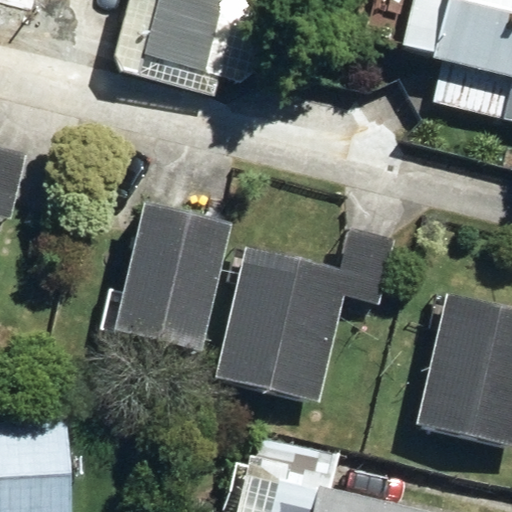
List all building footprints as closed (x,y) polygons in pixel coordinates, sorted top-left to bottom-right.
[(0,0),(0,12),(35,20),(39,0),(0,0)] [(133,83),(219,105),(246,0),(135,0),(155,5),(133,83)] [(437,110),(511,128),(511,0),(408,0),(395,55),(424,61),(422,67),(447,72),(442,92),(437,110)] [(86,335),(176,356),(206,227),(115,207),(86,335)] [(194,381),(301,405),(326,298),(367,307),(381,241),(368,238),(329,230),(320,271),(223,248),(194,381)] [(395,427),(504,450),(511,410),(511,316),(423,298),(395,427)] [(0,364),(31,371),(37,340),(0,331),(0,364)] [(0,511),(63,511),(59,424),(0,426),(0,511)] [(395,511),(263,484),(266,470),(220,460),(208,511),(395,511)]
